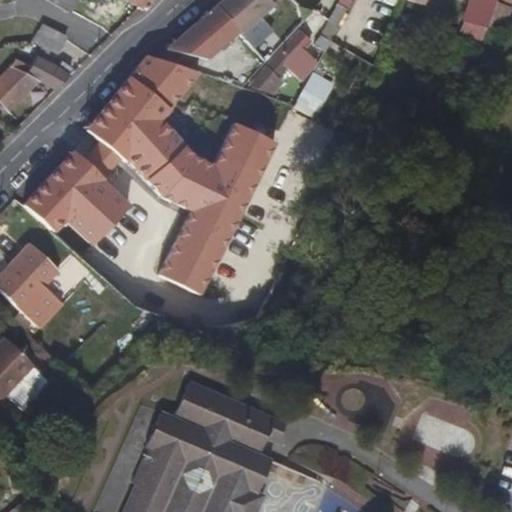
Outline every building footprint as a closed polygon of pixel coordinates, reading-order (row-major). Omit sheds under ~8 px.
[(51,0),(66,9),(71,0),(51,0)] [(126,0),(137,6),(142,8),(147,0),(126,0)] [(198,61),(267,0),(224,0),(167,50),(198,61)] [(511,0),(471,0),(464,21),(487,29),(488,26),(496,5),(497,0),(507,0),(511,1),(511,0)] [(338,5),(331,20),(338,25),(346,9),(338,5)] [(496,5),(488,26),(501,31),(509,10),(496,5)] [(307,18),(315,26),(325,16),(316,9),(313,12),(307,18)] [(330,19),(320,37),(329,42),(338,25),(331,20),(330,19)] [(40,27),(32,43),(54,53),(62,37),(40,27)] [(299,33),(251,86),(267,91),(286,71),(295,80),(312,61),(303,53),(311,45),(299,33)] [(187,71),(198,61),(167,50),(156,60),(182,69),(187,71)] [(29,69),(14,63),(10,69),(11,69),(36,80),(54,89),(69,74),(64,72),(54,66),(35,56),(29,69)] [(85,132),(105,147),(123,126),(131,132),(145,114),(182,69),(156,60),(146,57),(85,132)] [(54,66),(64,72),(68,67),(57,61),(54,66)] [(36,80),(11,69),(0,79),(0,102),(5,108),(36,80)] [(182,69),(145,114),(160,127),(195,85),(203,76),(187,71),(182,69)] [(316,119),(331,83),(308,73),(293,109),(316,119)] [(203,76),(195,85),(210,97),(217,88),(203,76)] [(64,147),(15,201),(79,258),(112,222),(97,208),(113,191),(64,147)] [(218,267),(237,228),(212,216),(193,255),(218,267)] [(56,273),(27,247),(0,277),(0,292),(22,312),(56,273)] [(0,388),(8,396),(35,366),(5,339),(0,345),(0,388)] [(265,437),(274,441),(282,424),(189,383),(173,418),(161,413),(146,447),(149,448),(133,483),(135,484),(122,511),(234,511),(243,491),(256,497),(258,493),(272,462),(257,456),(265,437)] [(260,511),(267,497),(258,493),(256,497),(243,491),(234,511),(260,511)]
